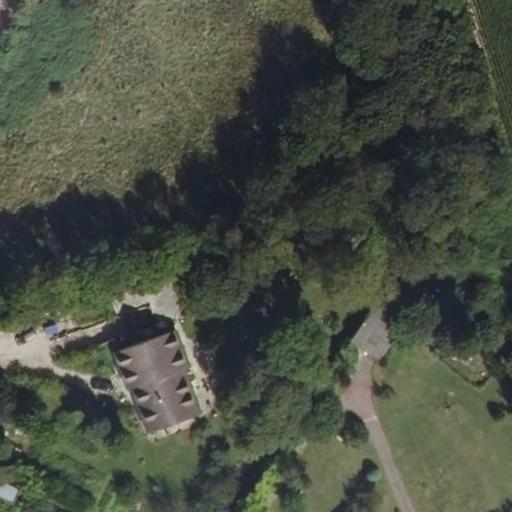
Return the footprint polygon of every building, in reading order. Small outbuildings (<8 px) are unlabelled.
[(380,361),(404,325),(375,305),(350,342),(380,361)] [(181,365),(186,363),(174,325),(169,327),(181,365)] [(188,385),(181,365),(169,327),(120,343),(132,380),(139,401),(144,399),(150,418),(170,412),(172,417),(191,411),(183,387),(188,385)] [(115,345),(127,381),(132,380),(120,343),(115,345)] [(191,411),(195,410),(188,385),(183,387),(191,411)] [(150,418),(144,399),(139,401),(147,426),(172,417),(170,412),(150,418)] [(0,495),(14,501),(19,488),(0,480),(0,495)]
